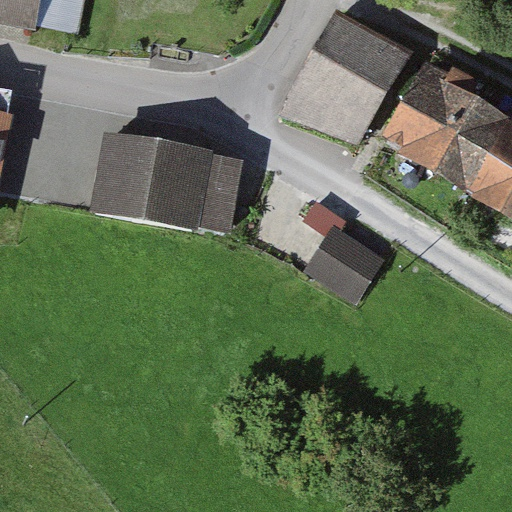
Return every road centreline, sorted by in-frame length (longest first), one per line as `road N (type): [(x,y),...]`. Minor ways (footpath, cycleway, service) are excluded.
road 1 (residential): [(511,303),(254,114)]
road 2 (residential): [(254,114),(0,66)]
road 3 (track): [(511,58),(359,0)]
road 4 (unclassified): [(254,114),(313,0)]
